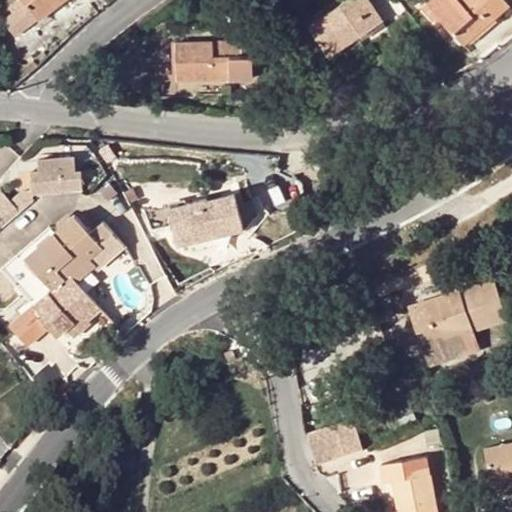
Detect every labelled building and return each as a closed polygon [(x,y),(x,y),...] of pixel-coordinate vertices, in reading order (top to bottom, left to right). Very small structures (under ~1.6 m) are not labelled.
[(24,0),(28,5),(20,11),(32,26),(66,0),(24,0)] [(370,0),(354,0),(310,30),(330,60),(385,23),(370,0)] [(460,0),(432,0),(421,10),(433,24),(439,18),(457,39),(451,44),(457,52),(510,7),(504,0),(461,0),(461,1),(460,0)] [(157,39),(157,62),(175,62),(175,39),(157,39)] [(241,40),(241,43),(242,58),(254,58),(254,73),(269,73),(267,40),(241,40)] [(242,58),(241,43),(177,45),(178,81),(254,81),(254,73),(254,58),(242,58)] [(346,84),(335,88),(342,106),(352,103),(346,84)] [(202,97),(219,97),(219,88),(202,88),(202,97)] [(230,97),(230,88),(219,88),(219,97),(230,97)] [(0,188),(13,188),(11,146),(0,146),(0,188)] [(85,188),(83,152),(37,155),(40,191),(85,188)] [(185,245),(244,231),(235,195),(207,202),(206,199),(167,209),(171,232),(174,231),(181,230),(185,244),(185,245)] [(5,275),(33,306),(70,274),(76,281),(93,267),(96,265),(99,268),(125,247),(103,222),(90,234),(74,215),(54,233),(5,275)] [(54,233),(49,227),(0,269),(5,275),(54,233)] [(185,244),(181,230),(174,231),(177,245),(185,244)] [(76,281),(70,274),(33,306),(22,315),(10,325),(27,345),(39,335),(48,327),(56,337),(65,329),(73,337),(89,322),(87,319),(100,309),(76,281)] [(493,279),(423,302),(436,343),(423,348),(429,368),(479,352),(473,332),(507,322),(493,279)] [(423,302),(409,307),(423,348),(436,343),(423,302)] [(227,352),(231,360),(238,357),(235,349),(227,352)] [(307,436),(317,465),(363,450),(354,421),(307,436)] [(511,442),(485,448),(493,490),(511,486),(511,442)] [(385,482),(393,482),(396,511),(437,511),(432,475),(431,475),(429,460),(419,462),(383,467),(385,482)] [(511,494),(511,486),(493,490),(495,498),(511,494)]
